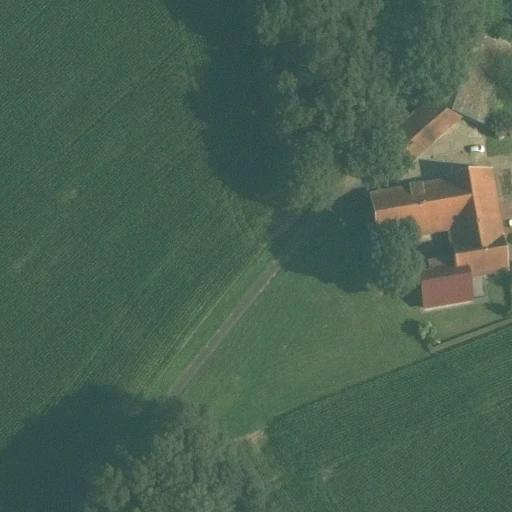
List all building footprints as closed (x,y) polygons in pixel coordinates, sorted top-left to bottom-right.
[(500,33),(457,21),(445,58),(437,55),(420,107),(423,108),(443,115),(444,115),(460,120),(473,125),(500,33)] [(511,36),(500,33),(473,125),(492,131),(511,73),(511,36)] [(423,108),(379,147),(393,161),(444,115),(443,115),(423,108)] [(503,137),(504,135),(503,133),(502,132),(500,131),(499,130),(497,131),(495,132),(494,134),(493,136),(494,138),(495,139),(497,140),(499,141),(501,140),(502,139),(503,137)] [(490,173),(441,181),(441,185),(368,198),(376,245),(448,232),(449,232),(448,227),(498,219),(490,173)] [(498,219),(448,227),(449,232),(448,232),(453,261),(454,261),(458,281),(465,280),(507,273),(498,219)] [(453,261),(429,265),(431,277),(418,279),(423,309),(469,301),(465,280),(458,281),(454,261),(453,261)]
